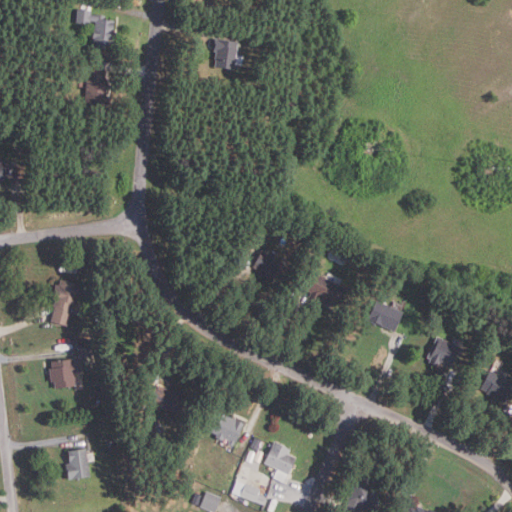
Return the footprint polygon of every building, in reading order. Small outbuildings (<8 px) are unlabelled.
[(110,47),(93,45),(94,36),(92,36),(93,28),(95,28),(96,20),(91,20),(91,23),(77,21),(79,8),(92,9),(92,14),(97,14),(97,13),(107,15),(107,18),(116,20),(114,32),(115,32),(114,40),(111,39),(110,47)] [(234,68),(216,65),(217,57),(215,57),(217,49),(214,48),(215,37),(239,40),(237,53),(245,54),(243,64),(235,62),(234,68)] [(104,114),(83,111),(89,68),(106,70),(104,82),(108,82),(107,95),(109,95),(108,103),(106,103),(104,114)] [(278,283),(270,279),(270,280),(258,273),(260,271),(252,266),(260,251),(269,256),(270,254),(275,257),(275,258),(288,266),(278,283)] [(332,308),(324,304),(325,301),(319,298),(317,302),(308,297),(311,292),(297,286),(306,269),(320,276),(321,275),(342,286),(341,287),(347,290),(339,304),(335,302),(332,308)] [(68,325),(52,321),(56,306),(54,305),(56,298),(53,298),(56,284),(60,285),(61,278),(80,283),(78,289),(82,290),(79,304),(74,302),(68,325)] [(395,332),(369,319),(378,299),(405,312),(395,332)] [(451,367),(440,362),(438,366),(429,362),(431,358),(428,357),(438,336),(464,348),(460,356),(457,355),(451,367)] [(79,356),(77,340),(95,337),(98,354),(79,356)] [(56,387),(56,381),(52,381),(50,368),(53,368),(52,361),(74,357),(74,360),(81,359),(83,371),(75,372),(77,384),(56,387)] [(511,387),(505,401),(499,397),(497,401),(491,398),(493,396),(486,392),(487,390),(481,387),(490,369),(497,373),(498,371),(505,374),(504,377),(511,380),(511,387)] [(177,415),(150,403),(157,384),(169,389),(169,388),(180,393),(179,397),(184,399),(177,415)] [(234,447),(229,445),(231,441),(211,431),(220,411),(245,423),(234,447)] [(258,449),(251,445),(256,437),(263,441),(258,449)] [(114,440),(116,450),(108,451),(107,441),(114,440)] [(285,482),(274,477),(278,468),(266,462),(276,440),(293,448),(290,453),(297,456),(285,482)] [(69,479),(66,463),(71,463),(69,450),(87,448),(91,476),(69,479)] [(259,462),(253,460),(256,449),(262,452),(259,462)] [(358,511),(342,511),(357,478),(367,483),(367,484),(378,489),(377,491),(383,494),(375,511),(372,511),(361,507),(358,511)] [(268,497),(265,505),(233,493),(237,480),(261,488),(259,494),(268,497)] [(216,511),(201,506),(207,490),(222,496),(216,511)] [(202,495),(198,504),(192,501),(197,492),(202,495)]
